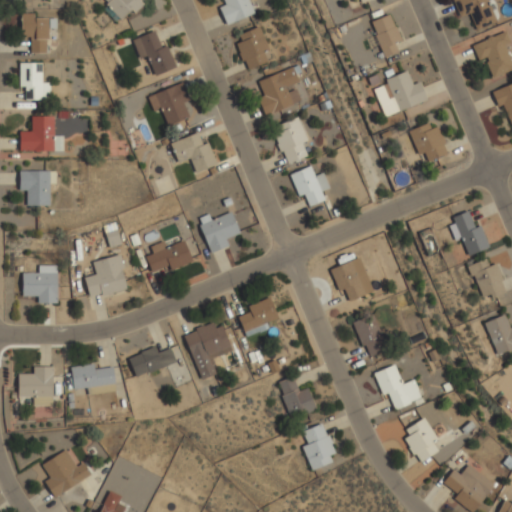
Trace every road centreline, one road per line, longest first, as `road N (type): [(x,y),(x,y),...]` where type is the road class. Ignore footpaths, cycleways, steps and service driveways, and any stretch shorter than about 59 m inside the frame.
road 1 (residential): [(183,0),(361,428),(422,511)]
road 2 (residential): [(511,158),(130,323),(0,334)]
road 3 (residential): [(418,0),(511,221)]
